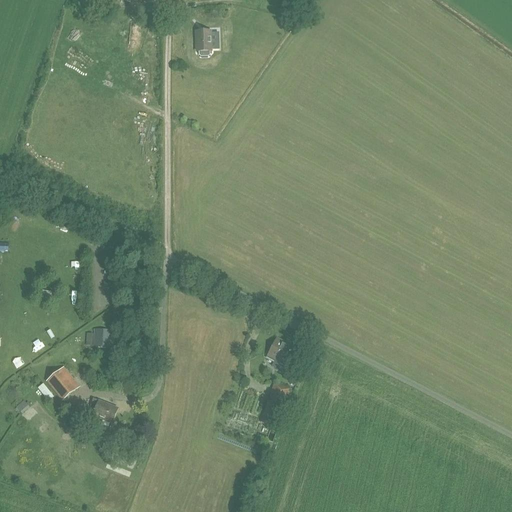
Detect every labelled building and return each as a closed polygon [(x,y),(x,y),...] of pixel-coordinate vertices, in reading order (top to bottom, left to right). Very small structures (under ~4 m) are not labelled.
[(210,55),(210,52),(211,52),(211,31),(197,32),(197,52),(199,52),(199,55),(201,57),(208,57),(210,55)] [(45,291),(45,302),(54,302),(53,291),(45,291)] [(94,329),(93,346),(108,347),(109,330),(94,329)] [(54,330),(50,332),(53,340),(58,338),(54,330)] [(276,338),(267,357),(275,361),(271,367),(276,369),(280,363),(287,367),(290,363),(291,363),(297,352),(287,347),(288,344),(276,338)] [(63,368),(47,381),(63,401),(79,388),(63,368)] [(38,388),(49,401),(54,397),(44,384),(38,388)] [(261,423),(278,429),(291,390),(274,384),(261,423)] [(96,409),(93,416),(112,424),(119,409),(94,399),(90,406),(96,409)] [(17,408),(15,410),(18,413),(20,411),(22,414),(30,408),(24,401),(16,407),(17,408)]
